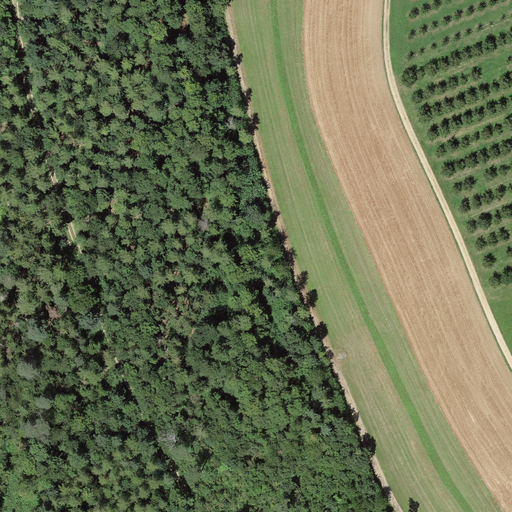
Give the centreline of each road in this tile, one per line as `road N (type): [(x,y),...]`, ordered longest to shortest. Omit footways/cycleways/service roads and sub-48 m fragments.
road 1 (track): [(194,511),(95,311),(19,0)]
road 2 (track): [(403,511),(298,273),(232,0)]
road 3 (track): [(390,0),(400,101),(511,360)]
